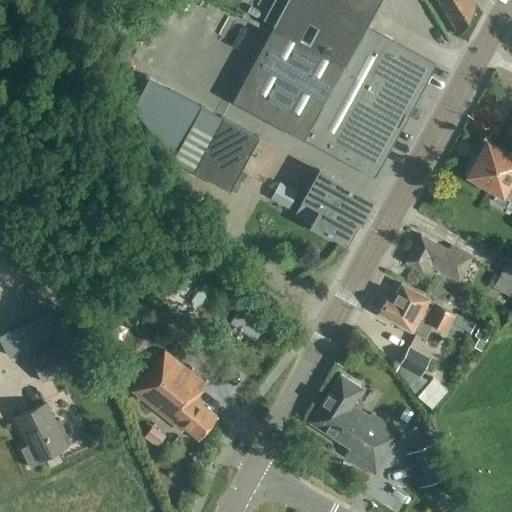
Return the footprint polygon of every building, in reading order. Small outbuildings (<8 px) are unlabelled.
[(374,177),(435,65),(365,26),(379,0),(286,0),(231,100),(303,139),(304,139),(374,177)] [(437,0),(458,35),(474,6),(470,0),(437,0)] [(228,189),(258,136),(199,105),(170,160),(228,189)] [(511,157),(487,142),(468,174),(501,193),(502,192),(511,198),(511,157)] [(319,169),(303,198),(295,213),(313,224),(312,224),(341,240),(341,239),(345,241),(357,218),(360,220),(371,198),(319,169)] [(421,234),(406,262),(426,273),(430,266),(458,281),(472,256),(450,244),(447,249),(421,234)] [(492,287),(511,298),(511,297),(511,266),(504,263),(492,287)] [(446,330),(455,312),(432,300),(428,308),(424,306),(428,298),(401,283),(392,299),(387,296),(378,312),(415,331),(423,317),(446,330)] [(30,358),(41,382),(78,365),(91,393),(106,386),(83,337),(69,343),(67,340),(30,358)] [(403,369),(410,381),(415,383),(429,357),(408,346),(398,365),(403,369)] [(177,423),(197,439),(216,416),(195,398),(206,384),(164,350),(131,390),(175,426),(177,423)] [(309,421),(349,447),(345,454),(375,474),(401,433),(371,414),(370,417),(351,404),(361,388),(340,374),(309,421)] [(46,459),(44,455),(67,445),(67,444),(70,443),(59,418),(55,420),(47,402),(14,417),(22,433),(25,432),(31,442),(19,447),(29,467),(46,459)] [(165,435),(152,425),(144,436),(157,445),(165,435)] [(451,433),(434,438),(442,465),(459,460),(451,433)] [(412,449),(422,476),(441,469),(431,442),(412,449)]
